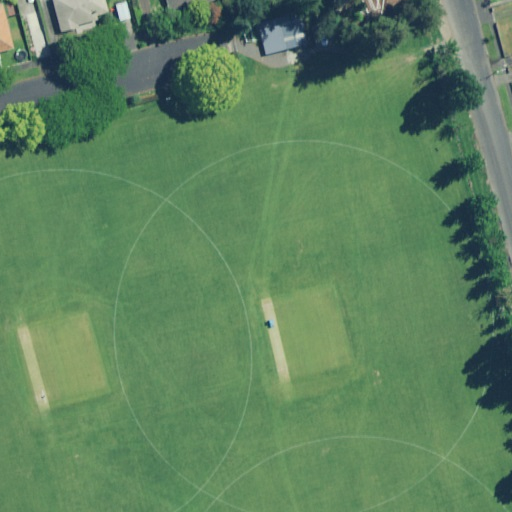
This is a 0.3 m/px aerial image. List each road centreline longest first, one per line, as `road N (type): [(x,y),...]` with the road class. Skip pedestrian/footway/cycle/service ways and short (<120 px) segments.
road 1 (residential): [(0,109),(224,55)]
road 2 (residential): [(511,207),(456,0)]
